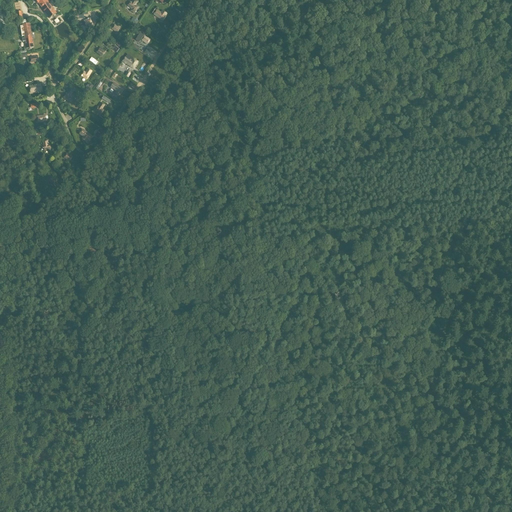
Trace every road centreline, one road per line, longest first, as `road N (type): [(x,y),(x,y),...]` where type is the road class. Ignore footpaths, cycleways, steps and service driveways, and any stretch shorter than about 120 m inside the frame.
road 1 (track): [(511,96),(485,136),(351,144),(334,153),(306,198),(299,274),(312,354),(357,453),(381,471),(412,471),(464,443),(501,452)]
road 2 (track): [(198,0),(49,219),(6,318)]
road 3 (track): [(506,380),(440,368),(485,136),(511,133)]
road 4 (track): [(486,511),(496,493),(511,350)]
road 5 (track): [(6,318),(0,460)]
